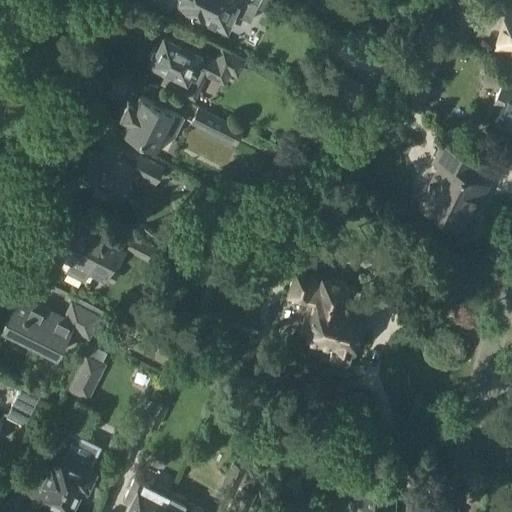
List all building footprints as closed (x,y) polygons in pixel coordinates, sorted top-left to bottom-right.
[(178,0),(177,2),(205,16),(203,20),(227,32),(237,13),(251,20),(259,4),(260,0),(178,0)] [(496,46),(511,50),(511,8),(501,5),(495,26),(501,27),(496,46)] [(454,36),(472,45),(478,34),(460,24),(454,36)] [(151,60),(170,69),(164,81),(193,95),(205,71),(223,80),(229,68),(236,72),(243,57),(223,48),(217,60),(164,34),(151,60)] [(502,80),(487,109),(488,112),(511,124),(511,75),(506,72),(502,80)] [(356,108),(368,84),(345,73),(333,96),(356,108)] [(403,95),(423,105),(432,87),(411,77),(403,95)] [(121,115),(129,119),(124,128),(158,145),(167,127),(176,132),(184,116),(141,95),(137,104),(128,100),(121,115)] [(191,121),(236,142),(244,125),(198,104),(191,121)] [(432,161),(437,164),(418,201),(462,223),(474,198),(478,200),(486,185),(469,176),(476,163),(440,145),(432,161)] [(132,166),(94,146),(77,181),(118,202),(131,176),(137,179),(140,174),(156,182),(165,165),(140,152),(132,166)] [(316,186),(297,223),(310,230),(329,192),(316,186)] [(273,215),(266,230),(288,241),(295,226),(273,215)] [(59,217),(44,247),(72,261),(67,270),(85,279),(89,270),(106,279),(124,243),(88,225),(85,230),(59,217)] [(126,249),(157,264),(164,249),(133,234),(126,249)] [(287,292),(309,299),(309,302),(359,327),(364,308),(356,306),(361,287),(321,275),(320,281),(316,280),(319,271),(295,264),(287,292)] [(65,315),(21,293),(4,327),(59,354),(72,328),(90,337),(101,317),(72,302),(65,315)] [(333,345),(330,354),(333,359),(345,362),(351,359),(353,351),(352,350),(359,327),(309,302),(300,331),(306,333),(305,336),(333,345)] [(107,351),(88,341),(65,386),(89,398),(107,362),(103,360),(107,351)] [(25,424),(42,391),(23,382),(7,415),(25,424)] [(154,397),(143,419),(158,427),(169,405),(154,397)] [(56,450),(58,451),(52,463),(45,476),(42,475),(34,491),(70,509),(82,484),(87,486),(95,469),(90,467),(102,444),(67,427),(56,450)] [(240,484),(248,467),(233,460),(225,476),(240,484)] [(346,499),(345,511),(383,511),(384,510),(396,510),(398,488),(376,487),(377,465),(368,465),(367,487),(357,486),(356,499),(346,499)] [(301,496),(304,490),(300,475),(294,471),(285,474),(281,480),(285,495),(292,498),(301,496)] [(123,498),(132,503),(127,511),(163,511),(172,494),(143,480),(144,478),(136,474),(123,498)] [(242,485),(232,506),(244,511),(246,511),(256,492),(242,485)] [(195,511),(198,507),(172,494),(163,511),(195,511)]
